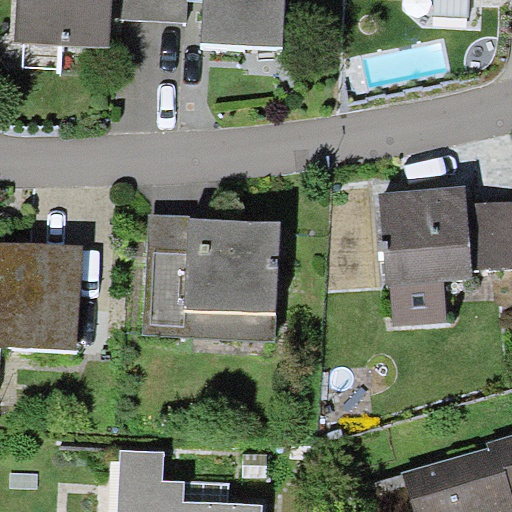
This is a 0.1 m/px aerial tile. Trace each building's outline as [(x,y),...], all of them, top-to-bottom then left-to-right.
[(20,0),(18,49),(108,53),(110,0),(20,0)] [(122,0),(122,24),(187,27),(188,0),(122,0)] [(204,0),(201,47),(282,52),(285,0),(204,0)] [(446,285),(473,284),(471,272),(511,269),(511,204),(468,207),(467,195),(382,199),(387,286),(393,285),(395,326),(448,323),(446,285)] [(150,217),(144,337),(275,344),(281,229),(191,224),(191,219),(150,217)] [(0,350),(75,355),(82,248),(0,245),(0,350)] [(498,449),(511,497),(511,437),(496,442),(498,449)] [(511,511),(511,497),(498,449),(406,475),(416,511),(511,511)] [(165,455),(121,453),(117,511),(262,511),(263,510),(185,506),(186,485),(163,484),(165,455)] [(380,511),(416,511),(406,475),(372,485),(380,511)]
